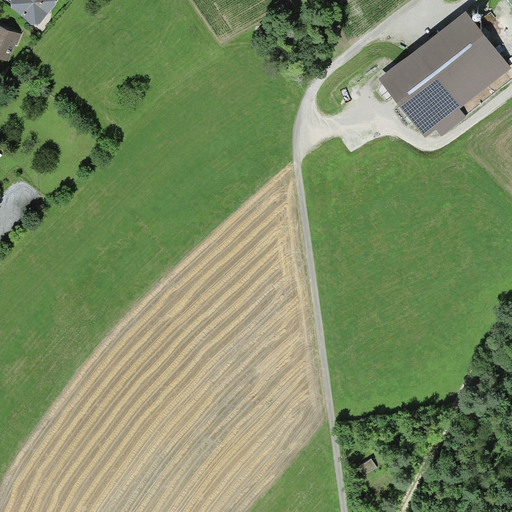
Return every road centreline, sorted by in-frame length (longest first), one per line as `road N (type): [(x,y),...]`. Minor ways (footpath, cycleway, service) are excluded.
road 1 (track): [(416,0),(315,84),(298,125),(297,168),(346,511)]
road 2 (track): [(511,316),(400,511)]
